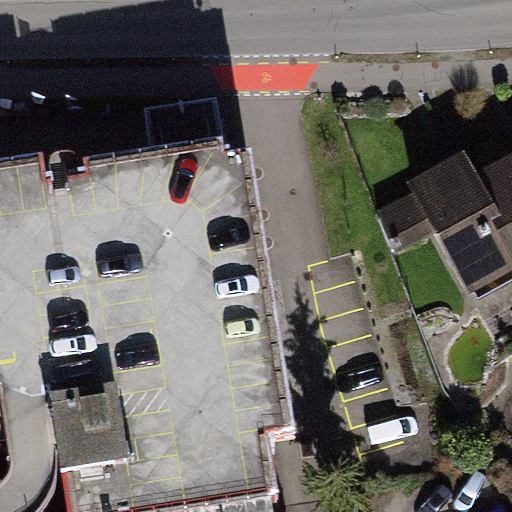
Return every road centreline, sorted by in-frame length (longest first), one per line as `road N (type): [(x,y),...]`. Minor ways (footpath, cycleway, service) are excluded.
road 1 (tertiary): [(0,31),(352,24)]
road 2 (tertiary): [(352,24),(511,10)]
